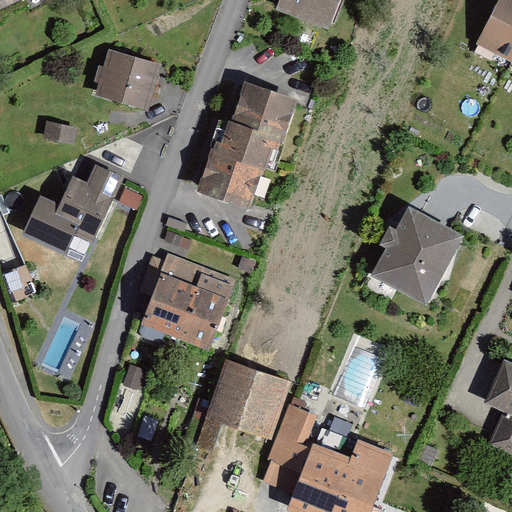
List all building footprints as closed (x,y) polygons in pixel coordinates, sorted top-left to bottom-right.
[(270,0),(266,11),(319,32),(332,0),(270,0)] [(511,4),(502,0),(493,0),(471,50),(511,70),(511,4)] [(154,69),(103,55),(92,97),(142,111),(154,69)] [(221,126),(188,195),(244,216),(264,155),(271,157),(291,104),(238,87),(221,126)] [(66,178),(39,242),(61,252),(67,239),(86,247),(116,177),(84,163),(76,182),(66,178)] [(379,246),(364,277),(422,305),(456,234),(397,205),(387,227),(379,223),(370,241),(379,246)] [(232,284),(165,255),(138,318),(205,347),(232,284)] [(219,356),(186,442),(215,452),(226,425),(265,437),(285,381),(219,356)] [(511,362),(496,357),(476,396),(497,408),(483,443),(511,456),(511,362)] [(284,407),(261,463),(291,473),(303,447),(296,445),(306,414),(284,407)] [(337,458),(303,447),(291,473),(275,508),(285,511),(356,511),(381,454),(345,440),(337,458)]
